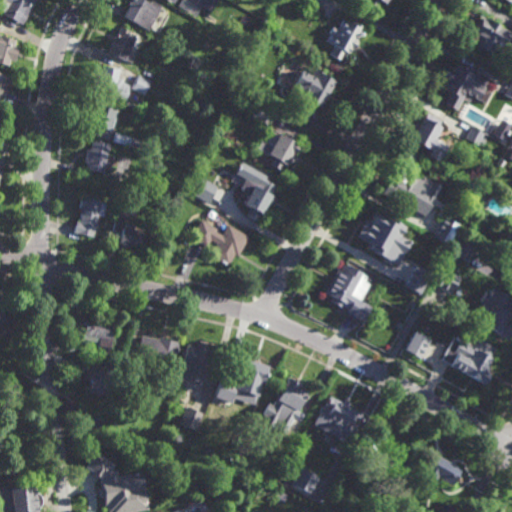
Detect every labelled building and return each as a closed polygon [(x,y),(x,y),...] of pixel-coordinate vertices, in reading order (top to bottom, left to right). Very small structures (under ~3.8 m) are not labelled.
[(34,0),(22,24),(2,14),(4,11),(0,9),(0,0),(34,0)] [(144,0),(150,3),(151,0),(160,5),(158,8),(159,9),(147,29),(122,15),(130,0),(144,0)] [(215,0),(196,0),(194,3),(210,12),(215,0)] [(511,42),(506,39),(500,52),(493,48),(491,53),(477,45),(479,41),(470,37),(479,21),(476,19),(479,14),(511,31),(511,32),(511,42)] [(347,21),(348,20),(351,21),(350,22),(351,23),(352,20),(363,26),(355,39),(357,40),(352,49),(351,48),(348,53),(343,51),(338,60),(328,54),(333,45),(324,40),(328,32),(327,32),(331,26),(336,29),(341,18),(347,21)] [(135,36),(123,60),(106,51),(112,40),(110,39),(113,35),(114,35),(115,32),(115,33),(119,26),(129,31),(128,32),(135,36)] [(12,55),(10,55),(7,65),(0,63),(0,34),(14,39),(11,51),(13,51),(12,55)] [(487,81),(483,87),(484,87),(478,99),(471,95),(468,101),(462,98),(456,110),(443,103),(449,92),(441,88),(445,80),(442,78),(446,69),(451,71),(454,64),(462,68),(463,66),(467,68),(466,70),(487,81)] [(116,80),(122,80),(121,84),(127,85),(125,99),(109,97),(109,94),(100,93),(101,87),(94,86),(96,71),(102,72),(102,66),(118,69),(116,80)] [(149,77),(140,73),(142,68),(151,72),(149,77)] [(324,75),(334,81),(319,108),(310,103),(307,108),(309,109),(303,121),(288,113),(294,101),(303,106),(306,101),(297,97),(297,98),(287,92),(299,69),(309,75),(313,68),(325,74),(324,75)] [(0,103),(0,73),(10,78),(0,103)] [(143,95),(131,89),(138,74),(146,78),(144,80),(149,82),(143,95)] [(503,95),(511,98),(511,84),(508,83),(503,95)] [(133,109),(125,106),(126,101),(134,104),(133,109)] [(113,117),(117,118),(113,131),(90,124),(91,119),(90,118),(92,110),(93,110),(95,104),(116,109),(113,117)] [(266,126),(249,116),(256,104),(273,115),(266,126)] [(441,120),(438,125),(441,127),(434,139),(438,141),(436,145),(437,146),(436,148),(435,147),(433,152),(410,140),(414,133),(410,130),(414,122),(418,124),(422,117),(424,118),(427,113),(441,120)] [(477,145),(464,137),(471,126),(484,133),(477,145)] [(145,149),(141,148),(140,150),(111,141),(114,132),(142,141),(147,143),(145,149)] [(293,137),(291,141),(298,145),(294,154),(293,154),(289,162),(287,161),(285,165),(281,163),(278,170),(269,165),(273,158),(266,154),(265,156),(262,154),(263,153),(255,148),(259,141),(267,146),(268,143),(271,145),(277,133),(283,137),(285,133),(293,137)] [(103,173),(85,169),(86,162),(83,161),(85,149),(89,149),(91,140),(109,144),(103,173)] [(130,169),(117,166),(119,155),(132,158),(130,169)] [(417,178),(418,175),(421,176),(422,175),(425,177),(425,178),(434,183),(430,190),(433,191),(432,194),(435,196),(424,216),(408,207),(406,210),(396,204),(397,201),(393,199),(393,200),(381,193),(385,186),(383,185),(387,177),(389,178),(395,166),(417,178)] [(190,195),(206,204),(216,186),(200,178),(190,195)] [(269,195),(271,196),(260,215),(259,214),(255,221),(246,215),(249,209),(241,205),(252,186),(257,188),(262,179),(274,186),(269,195)] [(220,211),(206,203),(213,191),(227,199),(220,211)] [(102,216),(97,215),(93,237),(73,233),(76,221),(78,222),(81,208),(78,207),(81,197),(101,201),(101,202),(105,203),(102,216)] [(187,205),(182,202),(184,197),(190,200),(187,205)] [(134,219),(119,215),(122,200),(137,203),(134,219)] [(389,218),(385,226),(386,227),(379,241),(385,244),(389,236),(400,242),(390,263),(354,244),(368,217),(370,218),(374,210),(389,218)] [(220,235),(227,225),(248,236),(236,256),(233,254),(226,267),(208,257),(215,244),(208,240),(204,247),(189,238),(200,219),(216,229),(214,232),(220,235)] [(130,229),(143,231),(141,240),(143,240),(142,248),(118,243),(122,227),(124,227),(125,223),(131,224),(130,229)] [(447,245),(432,236),(439,224),(454,233),(447,245)] [(468,264),(447,251),(456,236),(477,249),(468,264)] [(511,238),(511,281),(499,275),(503,267),(500,265),(509,249),(502,246),(508,236),(511,238)] [(360,272),(347,298),(351,300),(352,299),(363,305),(362,307),(370,311),(365,321),(357,316),(357,317),(346,312),(347,310),(343,307),(342,309),(329,302),(331,298),(323,294),(336,269),(340,271),(344,264),(360,272)] [(415,289),(398,280),(405,267),(422,276),(415,289)] [(450,294),(431,283),(440,267),(460,278),(450,294)] [(490,290),(490,289),(494,291),(495,289),(511,299),(511,304),(503,321),(511,325),(511,330),(509,335),(508,335),(504,341),(498,338),(499,335),(473,321),(482,303),(479,301),(486,287),(490,290)] [(382,314),(379,313),(378,310),(379,306),(382,305),(385,306),(387,310),(385,313),(382,314)] [(102,322),(112,324),(111,331),(113,331),(112,339),(111,339),(109,352),(97,350),(100,337),(83,335),(84,328),(77,326),(79,317),(94,319),(95,316),(103,317),(102,322)] [(399,330),(394,327),(397,322),(402,325),(399,330)] [(402,352),(420,358),(427,338),(409,332),(402,352)] [(157,339),(157,337),(179,341),(176,354),(175,353),(172,365),(134,356),(137,342),(139,342),(140,335),(157,339)] [(204,348),(204,345),(212,347),(211,349),(220,352),(216,372),(181,364),(186,344),(204,348)] [(92,357),(78,354),(80,346),(94,349),(92,357)] [(484,375),(486,376),(482,382),(480,380),(479,382),(450,367),(457,355),(469,362),(475,350),(492,360),(484,375)] [(261,385),(260,384),(258,391),(239,385),(241,378),(238,377),(239,373),(235,372),(237,365),(241,367),(243,359),(267,366),(261,385)] [(111,392),(105,392),(105,397),(92,397),(92,392),(87,392),(87,367),(112,367),(111,392)] [(119,384),(113,383),(115,372),(122,373),(119,384)] [(138,391),(130,389),(126,407),(115,404),(123,372),(142,376),(138,391)] [(229,402),(212,395),(220,377),(237,384),(229,402)] [(294,382),(295,380),(301,383),(299,386),(305,389),(295,408),(294,407),(290,414),(279,408),(282,404),(273,398),(284,377),(294,382)] [(342,400),(343,397),(349,400),(347,403),(356,407),(355,408),(362,411),(351,433),(342,429),(344,425),(323,415),(327,407),(323,405),(326,397),(325,396),(327,393),(328,394),(328,393),(342,400)] [(201,412),(184,407),(179,425),(195,430),(201,412)] [(288,449),(274,441),(282,427),(296,434),(288,449)] [(451,482),(436,474),(434,476),(422,469),(432,450),(460,465),(451,482)] [(130,511),(146,510),(140,472),(114,476),(111,456),(86,459),(89,477),(100,475),(105,511),(130,511)] [(308,494),(316,477),(297,468),(289,485),(308,494)] [(316,500),(303,494),(311,478),(324,485),(316,500)] [(41,497),(41,499),(41,500),(40,503),(39,506),(38,507),(38,511),(0,511),(0,488),(9,488),(8,485),(34,482),(35,491),(37,492),(38,493),(40,495),(41,497)] [(282,501),(273,497),(276,488),(286,492),(282,501)]
